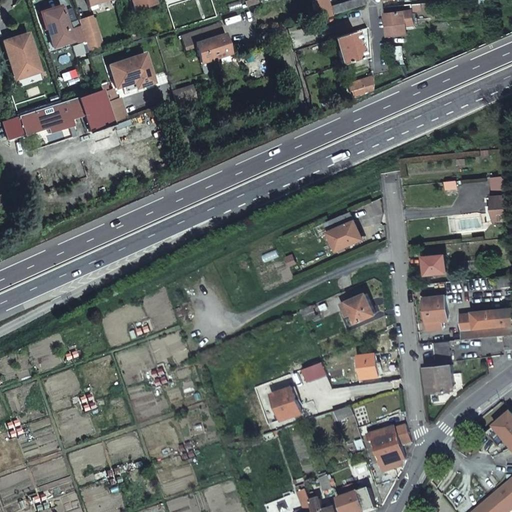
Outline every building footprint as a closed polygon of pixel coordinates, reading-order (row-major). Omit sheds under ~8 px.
[(153,0),(131,0),(135,10),(155,4),(153,0)] [(350,10),(366,5),(365,0),(352,0),(347,2),(348,3),(350,10)] [(350,10),(348,3),(331,8),(333,15),(350,10)] [(61,7),(42,13),(53,47),(72,41),(61,7)] [(322,7),(314,10),(318,20),(325,18),(322,7)] [(414,11),(388,13),(391,36),(406,35),(405,27),(416,26),(414,11)] [(89,53),(103,48),(91,16),(77,21),(79,26),(85,42),(89,53)] [(195,46),(200,63),(230,54),(224,35),(220,22),(180,34),(185,49),(195,46)] [(78,44),(85,42),(79,26),(73,28),(78,44)] [(371,57),(368,29),(334,39),(342,66),(371,57)] [(5,44),(16,74),(26,70),(28,74),(42,69),(29,35),(5,44)] [(394,46),(394,60),(403,59),(403,46),(394,46)] [(143,52),(108,65),(116,87),(125,84),(151,75),(143,52)] [(26,70),(16,74),(17,78),(28,74),(26,70)] [(153,81),(151,75),(125,84),(127,90),(153,81)] [(348,84),(350,92),(352,92),(364,88),(373,85),(373,77),(361,80),(348,84)] [(352,92),(354,97),(374,88),(373,85),(364,88),(352,92)] [(193,87),(174,92),(178,104),(197,99),(193,87)] [(109,108),(102,88),(64,101),(69,117),(82,113),(88,130),(114,122),(109,108)] [(61,102),(18,116),(23,132),(46,125),(48,131),(71,123),(69,117),(64,101),(61,102)] [(128,121),(115,125),(117,130),(130,126),(128,121)] [(496,219),(511,219),(508,175),(494,176),(496,204),(492,204),(492,212),(496,212),(496,219)] [(458,180),(447,181),(448,188),(458,187),(458,180)] [(349,223),(345,214),(327,222),(338,249),(365,238),(357,220),(349,223)] [(448,254),(427,256),(428,273),(449,271),(448,254)] [(295,256),(288,259),(291,265),(297,262),(295,256)] [(511,274),(499,276),(500,286),(511,285),(511,274)] [(369,293),(350,301),(359,321),(377,314),(369,293)] [(448,294),(426,296),(430,329),(444,328),(444,321),(450,320),(448,294)] [(511,308),(474,313),(461,314),(462,330),(463,330),(464,339),(486,337),(504,335),(511,333),(511,308)] [(452,340),(435,342),(437,363),(453,361),(452,340)] [(379,353),(361,354),(363,378),(382,376),(379,353)] [(454,364),(428,367),(431,391),(457,389),(454,364)] [(323,370),(306,371),(307,384),(324,382),(323,370)] [(295,385),(275,392),(283,418),(304,411),(295,385)] [(365,405),(368,421),(377,419),(374,403),(365,405)] [(350,406),(333,412),(335,419),(352,414),(350,406)] [(511,413),(495,427),(511,447),(511,413)] [(11,437),(23,433),(19,419),(7,422),(11,437)] [(372,472),(375,481),(376,485),(390,480),(386,470),(386,469),(404,464),(402,459),(407,458),(403,445),(413,442),(408,425),(402,426),(397,428),(399,433),(375,441),(383,465),(384,464),(385,467),(372,472)] [(373,433),(375,441),(399,433),(397,428),(396,425),(373,433)] [(369,438),(361,440),(363,447),(371,445),(369,438)] [(325,490),(333,487),(329,475),(321,478),(325,490)] [(352,477),(343,479),(344,486),(354,484),(352,477)] [(511,511),(511,481),(492,498),(502,511),(511,511)] [(344,511),(364,511),(378,507),(371,488),(340,498),(344,511)] [(502,511),(492,498),(475,511),(502,511)] [(315,511),(339,511),(338,508),(326,511),(321,499),(312,503),(313,506),(315,511)] [(278,511),(275,502),(266,504),(268,511),(278,511)]
